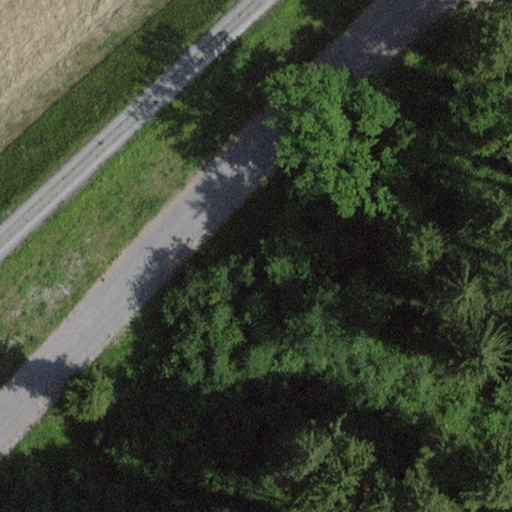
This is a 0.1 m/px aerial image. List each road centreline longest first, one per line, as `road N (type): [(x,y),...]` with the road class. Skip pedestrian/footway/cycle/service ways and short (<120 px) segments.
road 1 (track): [(0,431),(269,145),(421,0)]
road 2 (track): [(271,0),(0,250)]
